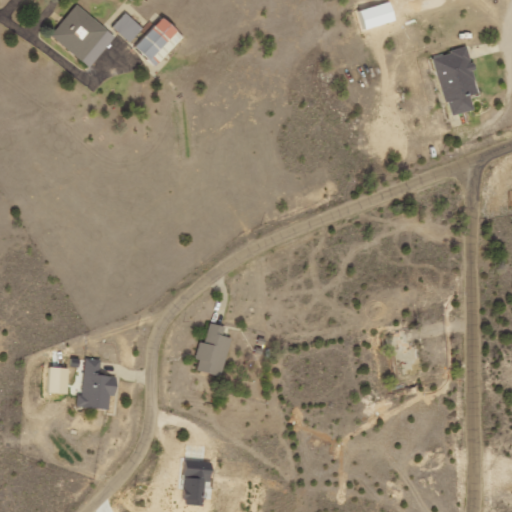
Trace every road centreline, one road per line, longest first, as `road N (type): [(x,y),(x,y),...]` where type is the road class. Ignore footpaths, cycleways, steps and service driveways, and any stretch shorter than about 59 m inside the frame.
road 1 (residential): [(85,511),(140,458),(158,405),(168,312),(202,277),(511,145)]
road 2 (residential): [(472,511),(473,161)]
